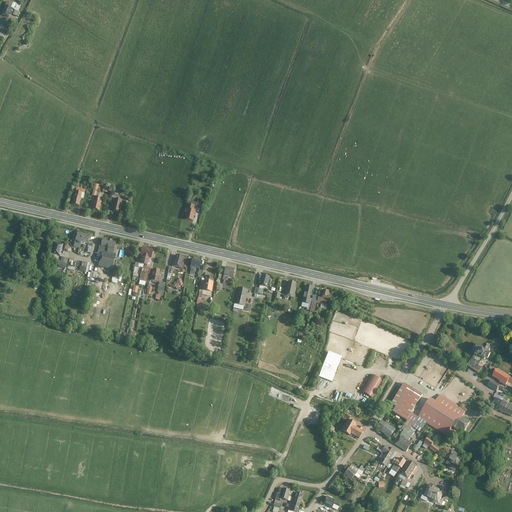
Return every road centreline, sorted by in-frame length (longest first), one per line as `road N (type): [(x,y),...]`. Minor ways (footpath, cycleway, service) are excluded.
road 1 (secondary): [(0,202),(446,305)]
road 2 (track): [(281,458),(0,407)]
road 3 (residential): [(446,305),(511,194)]
road 4 (residential): [(511,420),(487,409),(484,390),(427,337)]
